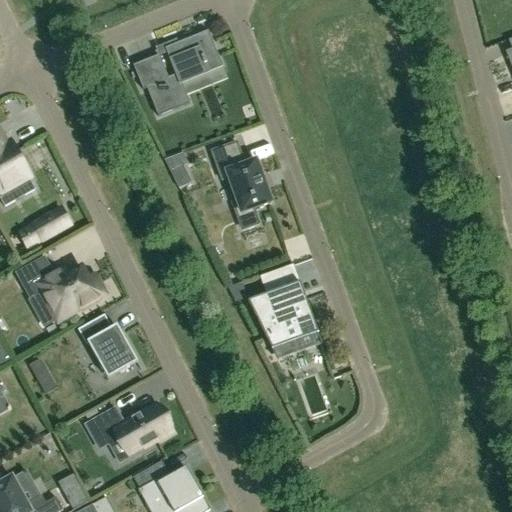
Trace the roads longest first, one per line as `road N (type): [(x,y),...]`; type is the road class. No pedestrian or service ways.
road 1 (residential): [(229,0),(381,421),(242,502)]
road 2 (residential): [(242,502),(35,73)]
road 3 (residential): [(216,0),(35,73)]
road 4 (residential): [(465,0),(511,179)]
